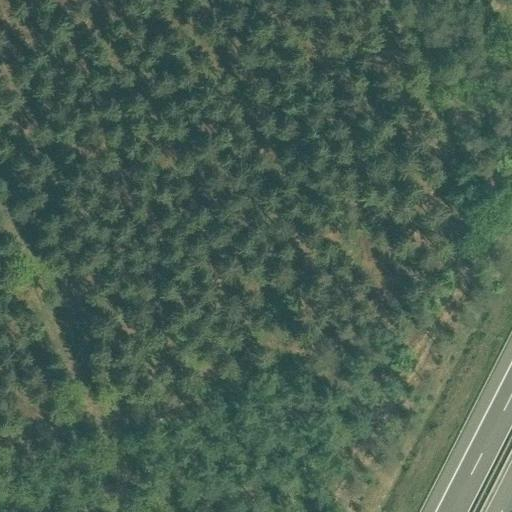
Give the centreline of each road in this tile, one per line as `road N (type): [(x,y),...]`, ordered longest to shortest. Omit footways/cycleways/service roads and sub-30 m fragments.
road 1 (track): [(104,445),(347,384)]
road 2 (track): [(104,445),(0,220)]
road 3 (motorway): [(511,397),(453,511)]
